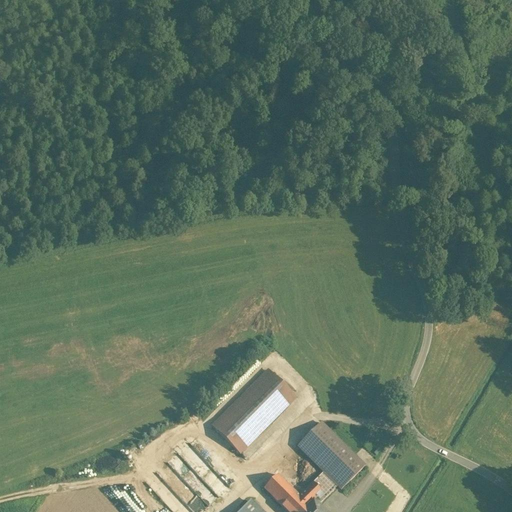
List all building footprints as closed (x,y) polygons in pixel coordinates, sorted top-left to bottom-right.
[(272,370),(215,425),(242,452),(298,397),(272,370)] [(366,467),(323,423),(300,446),(326,472),(339,486),(343,490),(366,467)] [(177,511),(204,511),(231,489),(192,444),(180,455),(212,492),(202,501),(168,462),(146,481),(171,511),(174,508),(177,511)] [(326,472),(302,497),(310,505),(315,501),(318,499),(322,503),(339,486),(326,472)] [(302,497),(280,475),(266,488),(289,511),(302,511),(310,505),(302,497)] [(265,511),(254,501),(243,511),(265,511)] [(302,511),(325,511),(315,501),(310,505),(302,511)]
